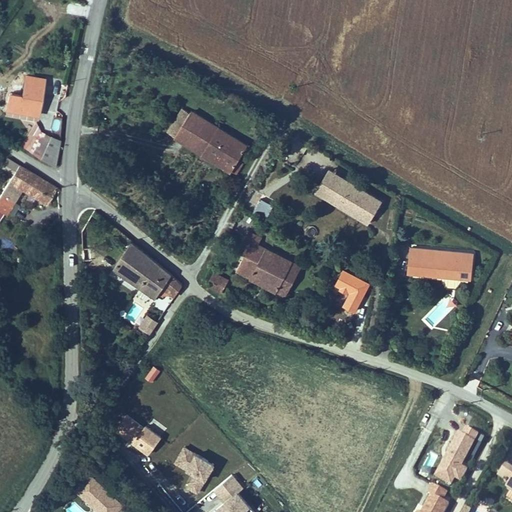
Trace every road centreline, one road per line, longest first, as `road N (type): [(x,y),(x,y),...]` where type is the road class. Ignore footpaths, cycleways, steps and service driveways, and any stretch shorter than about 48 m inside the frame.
road 1 (unclassified): [(190,284),(223,310),(510,415)]
road 2 (secondary): [(64,422),(68,184)]
road 3 (secondary): [(68,184),(79,80),(100,0)]
road 4 (unclassified): [(190,284),(92,425)]
road 5 (unclassified): [(68,184),(190,284)]
road 6 (unclassified): [(266,149),(190,284)]
